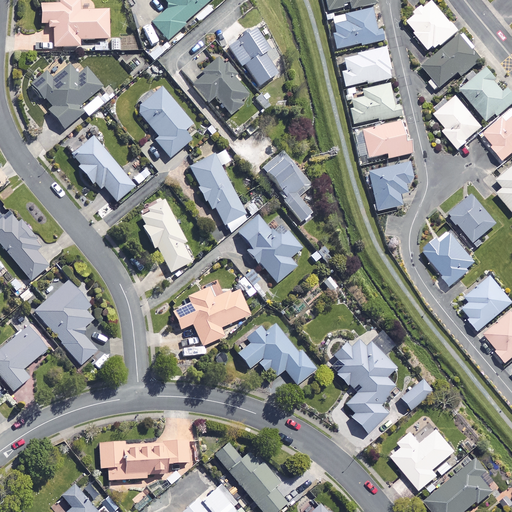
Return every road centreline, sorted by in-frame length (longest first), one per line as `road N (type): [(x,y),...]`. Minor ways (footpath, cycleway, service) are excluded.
road 1 (residential): [(511,393),(410,257),(427,175),(388,0)]
road 2 (residential): [(0,116),(16,150),(121,288),(139,396)]
road 3 (residential): [(139,396),(232,405),(287,427),(344,467),(382,511)]
road 4 (residential): [(0,451),(60,415),(139,396)]
